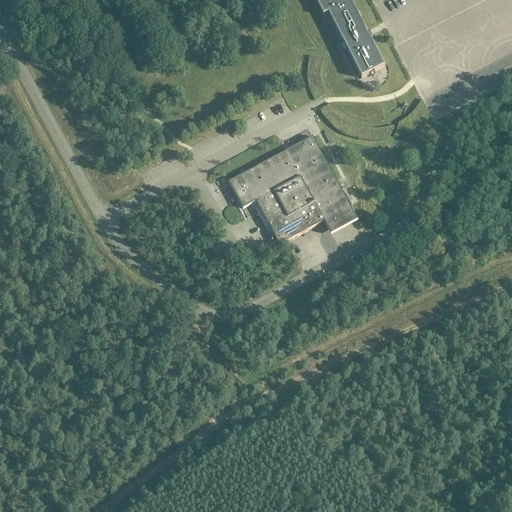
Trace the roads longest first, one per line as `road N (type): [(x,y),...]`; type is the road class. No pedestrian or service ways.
road 1 (track): [(102,511),(250,401),(100,256),(10,97),(0,98)]
road 2 (track): [(250,401),(511,285)]
